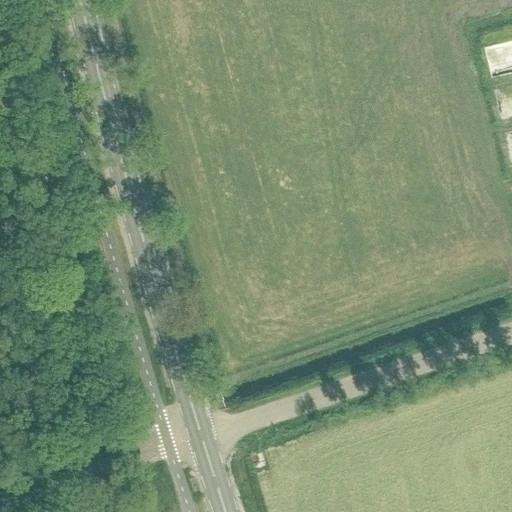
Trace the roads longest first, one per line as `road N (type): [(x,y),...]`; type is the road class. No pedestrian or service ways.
road 1 (primary): [(200,435),(79,0)]
road 2 (unclassified): [(200,435),(511,334)]
road 3 (unclassified): [(0,510),(200,435)]
